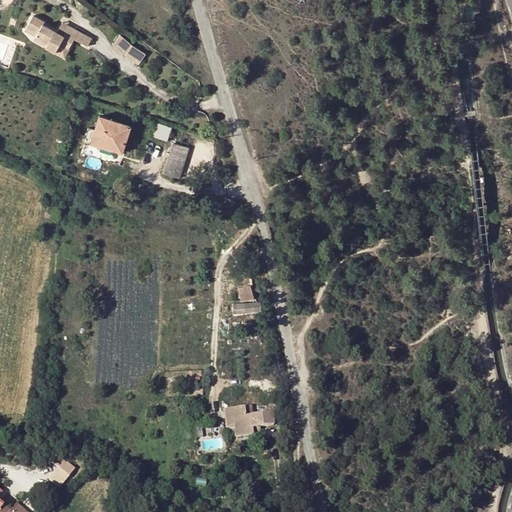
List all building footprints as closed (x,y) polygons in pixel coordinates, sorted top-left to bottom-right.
[(47,47),(56,52),(61,43),(70,48),(75,39),(88,46),(92,39),(63,23),(58,33),(44,25),(45,22),(34,16),(28,27),(26,30),(37,37),(49,43),(47,47)] [(139,63),(143,55),(131,48),(122,34),(113,46),(126,55),(139,63)] [(47,47),(49,43),(37,37),(35,40),(47,47)] [(65,57),(70,48),(61,43),(56,52),(65,57)] [(122,152),(131,126),(100,116),(95,130),(92,138),(114,145),(113,149),(122,152)] [(168,139),(172,126),(159,121),(154,134),(168,139)] [(107,147),(113,149),(114,145),(92,138),(91,142),(107,147)] [(190,148),(175,143),(164,174),(179,179),(190,148)] [(57,218),(59,206),(47,204),(45,217),(57,218)] [(241,268),(243,286),(252,285),(250,266),(241,268)] [(245,301),(256,300),(253,285),(252,285),(243,286),(245,301)] [(234,300),(241,299),(239,287),(232,288),(234,300)] [(234,304),(234,313),(261,312),(261,303),(234,304)] [(280,413),(243,416),(244,427),(252,427),(252,428),(273,426),(274,435),(282,434),(280,413)] [(57,454),(52,460),(61,468),(66,462),(57,454)] [(60,487),(69,476),(69,475),(61,468),(52,480),(60,487)] [(0,511),(23,511),(24,511),(16,504),(10,511),(0,501),(0,511)]
